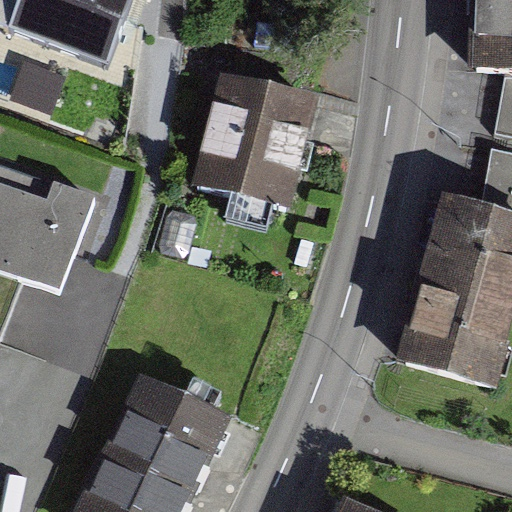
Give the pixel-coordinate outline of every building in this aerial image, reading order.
[(32,0),(21,29),(122,68),(147,0),(32,0)] [(511,0),(462,0),(460,104),(511,105),(511,0)] [(288,213),(316,107),(224,83),(195,188),(288,213)] [(0,266),(73,293),(106,198),(69,185),(63,202),(0,179),(0,266)] [(511,331),(511,256),(433,234),(386,397),(485,425),(511,331)] [(0,382),(0,412),(10,386),(0,382)] [(189,511),(231,426),(145,384),(83,511),(189,511)]
